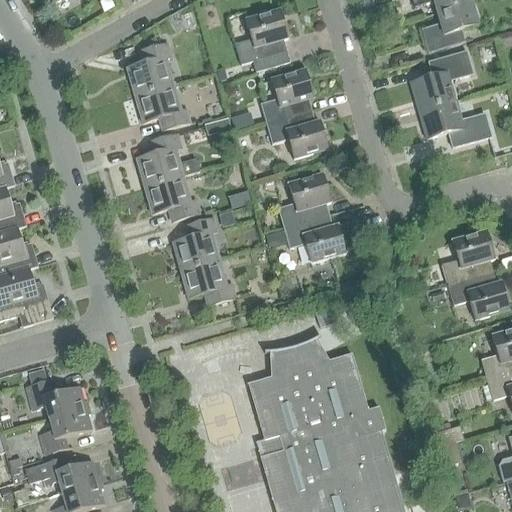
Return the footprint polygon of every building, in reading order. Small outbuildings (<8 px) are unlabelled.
[(432,4),(436,15),(470,5),(469,0),(410,0),(413,10),(432,4)] [(470,5),(436,15),(439,27),(420,32),(427,56),(464,44),(460,33),(477,28),(470,5)] [(289,65),(286,55),(282,43),(287,41),(279,13),(244,23),(244,24),(245,24),(250,42),(234,47),(240,68),(252,64),(255,75),(289,65)] [(126,71),(134,99),(172,88),(164,61),(170,60),(166,47),(139,54),(143,66),(126,71)] [(455,103),(449,84),(473,77),(466,53),(427,65),(431,79),(409,85),(417,114),(455,103)] [(219,84),(225,82),(222,70),(216,72),(219,84)] [(259,107),(265,127),(311,114),(308,103),(312,101),(304,73),(270,83),(270,84),(271,84),(276,102),(259,107)] [(172,88),(134,99),(142,126),(159,121),(162,133),(189,125),(185,113),(180,114),(172,88)] [(455,103),(417,114),(426,142),(447,136),(451,150),(475,144),(468,121),(460,123),(455,103)] [(311,114),(265,127),(271,147),(288,142),(293,160),(292,161),(292,162),(327,152),(319,124),(314,125),(311,114)] [(230,121),(233,133),(253,127),(249,115),(230,121)] [(227,121),(215,125),(220,142),(232,139),(227,121)] [(182,179),(182,180),(199,174),(195,161),(178,166),(174,152),(180,151),(176,138),(149,145),(152,157),(136,162),(143,190),(182,179)] [(0,191),(4,191),(13,189),(7,166),(0,167),(0,191)] [(276,211),(282,231),(328,218),(325,207),(330,205),(322,177),(287,187),(288,188),(294,206),(276,211)] [(189,205),(182,180),(182,179),(143,190),(151,217),(168,212),(171,224),(198,217),(195,204),(189,205)] [(4,191),(0,191),(0,235),(16,231),(16,232),(25,229),(18,206),(9,209),(4,191)] [(236,210),(250,206),(246,194),(233,198),(236,210)] [(230,215),(218,218),(221,230),(233,227),(230,215)] [(328,218),(282,231),(288,252),(305,247),(310,265),(309,265),(310,266),(344,256),(336,228),(332,229),(328,218)] [(172,246),(180,274),(218,263),(210,236),(216,235),(212,222),(185,229),(189,241),(172,246)] [(16,232),(16,231),(0,235),(0,279),(27,272),(37,270),(30,247),(21,249),(16,232)] [(441,268),(446,288),(492,275),(489,264),(494,262),(486,234),(451,244),(452,245),(458,263),(441,268)] [(218,263),(180,274),(187,301),(204,296),(207,308),(234,301),(231,288),(225,289),(218,263)] [(0,324),(18,319),(21,330),(52,321),(42,287),(33,290),(27,272),(0,279),(0,324)] [(492,275),(446,288),(452,308),(469,304),(474,322),(473,322),(473,323),(508,313),(500,285),(495,286),(492,275)] [(433,302),(443,299),(441,293),(431,296),(433,302)] [(335,325),(330,310),(315,315),(319,330),(335,325)] [(480,363),(485,383),(511,375),(511,332),(490,339),(490,340),(491,340),(497,358),(480,363)] [(269,380),(246,387),(262,443),(255,445),(259,461),(273,511),(401,511),(379,435),(383,433),(376,411),(365,414),(349,358),(327,364),(315,342),(319,339),(319,338),(312,342),(305,345),(293,349),(290,350),(278,353),(271,354),(269,354),(263,354),(263,356),(268,355),(269,380)] [(47,384),(43,372),(28,376),(31,388),(47,384)] [(511,375),(485,383),(491,403),(508,398),(511,412),(511,375)] [(44,410),(48,422),(87,411),(85,404),(82,405),(78,390),(52,397),(48,383),(25,390),(31,413),(44,410)] [(87,411),(48,422),(51,434),(38,438),(44,458),(67,451),(64,441),(91,433),(86,418),(89,417),(87,411)] [(12,428),(9,421),(2,423),(4,430),(12,428)] [(435,435),(439,449),(454,445),(455,446),(462,444),(458,429),(435,435)] [(511,459),(501,463),(498,468),(502,485),(511,481),(511,438),(507,440),(511,458),(511,459)] [(454,445),(439,449),(439,450),(436,451),(441,469),(460,464),(455,446),(454,445)] [(91,464),(77,468),(74,458),(24,472),(28,487),(43,482),(45,488),(57,484),(61,497),(100,485),(98,479),(95,479),(91,464)] [(22,469),(20,461),(9,463),(11,471),(22,469)] [(102,492),(100,485),(61,497),(64,509),(52,511),(88,511),(104,508),(99,493),(102,492)] [(9,490),(0,492),(0,506),(12,503),(9,490)]
